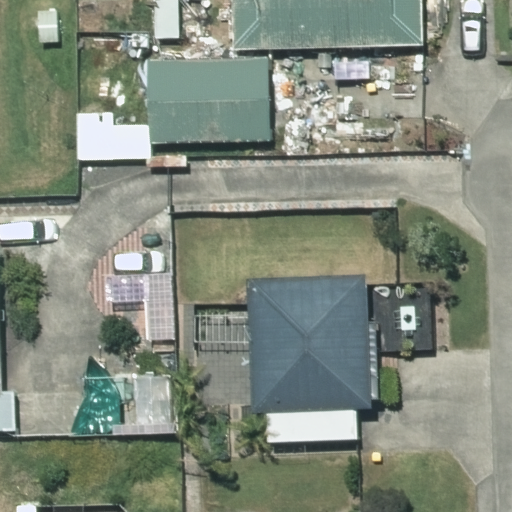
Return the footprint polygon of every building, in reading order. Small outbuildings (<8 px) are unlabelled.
[(131,2),(94,0),(82,0),(81,37),(130,39),(131,2)] [(423,0),(238,0),(239,48),(424,45),(423,0)] [(59,8),(39,8),(40,42),(61,41),(59,8)] [(152,32),(134,32),(134,47),(152,47),(152,32)] [(272,60),(153,62),(155,144),(273,140),(272,60)] [(420,75),(341,83),(345,118),(424,110),(420,75)] [(152,159),(152,126),(116,126),(116,112),(81,113),(82,160),(152,159)] [(371,276),(252,280),(257,413),(271,413),(272,445),(359,442),(357,410),(376,409),(371,276)] [(118,396),(15,393),(14,438),(116,441),(118,396)]
